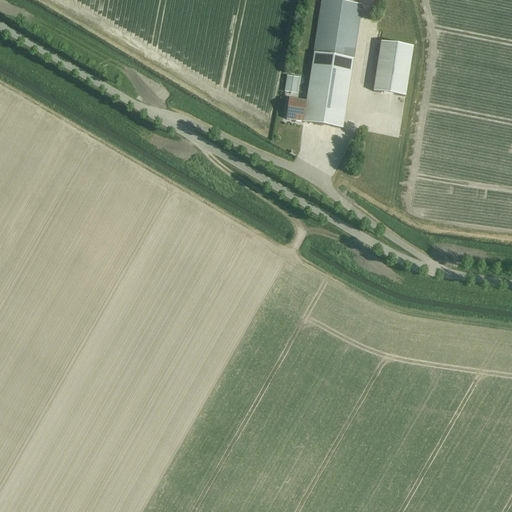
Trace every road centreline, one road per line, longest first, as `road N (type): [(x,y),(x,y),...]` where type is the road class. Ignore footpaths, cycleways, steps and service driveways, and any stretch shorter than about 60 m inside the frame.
road 1 (unclassified): [(154,116),(191,122),(311,178),(439,272)]
road 2 (unclassified): [(154,116),(388,251),(439,272)]
road 3 (track): [(196,140),(302,234),(388,251)]
road 4 (unclassified): [(0,25),(154,116)]
